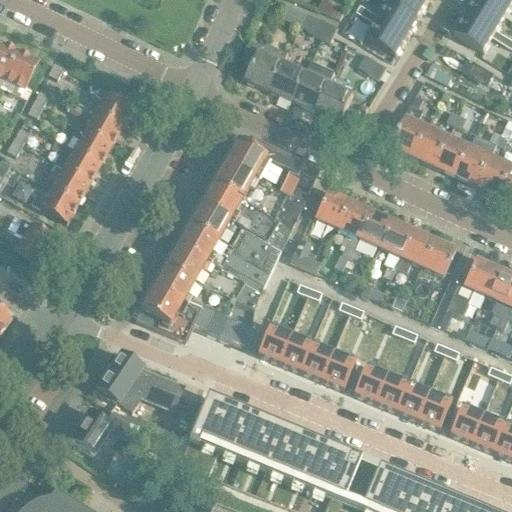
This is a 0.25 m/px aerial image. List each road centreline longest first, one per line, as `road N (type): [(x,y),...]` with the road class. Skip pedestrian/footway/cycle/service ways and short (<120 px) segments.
road 1 (residential): [(511,496),(235,381),(61,323)]
road 2 (tertiary): [(61,323),(192,93)]
road 3 (residential): [(192,93),(5,0)]
road 4 (residential): [(348,169),(451,0)]
road 5 (residential): [(511,240),(348,169)]
road 6 (residential): [(348,169),(192,93)]
